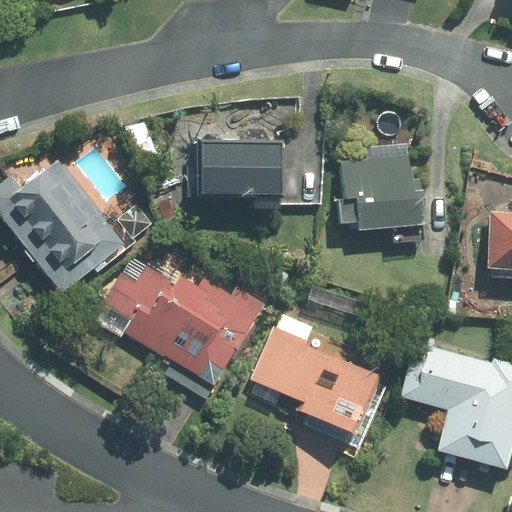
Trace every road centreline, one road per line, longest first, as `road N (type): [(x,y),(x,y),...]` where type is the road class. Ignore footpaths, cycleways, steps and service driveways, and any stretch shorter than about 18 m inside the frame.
road 1 (residential): [(511,81),(407,45),(308,40),(224,48),(0,98)]
road 2 (residential): [(0,379),(94,446),(233,511)]
